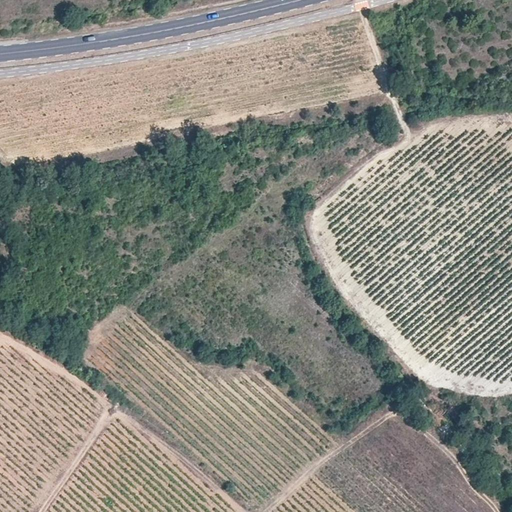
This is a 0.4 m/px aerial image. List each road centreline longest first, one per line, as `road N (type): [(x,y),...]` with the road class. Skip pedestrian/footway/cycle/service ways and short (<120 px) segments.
road 1 (tertiary): [(0,50),(164,30),(298,0)]
road 2 (track): [(408,137),(360,10)]
